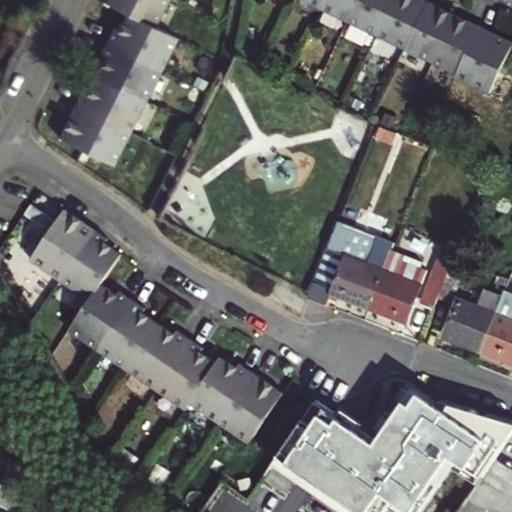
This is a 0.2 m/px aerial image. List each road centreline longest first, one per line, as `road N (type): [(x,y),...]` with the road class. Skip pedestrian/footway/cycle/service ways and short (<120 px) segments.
road 1 (residential): [(8,137),(178,268),(292,332),(511,397)]
road 2 (residential): [(8,137),(75,0)]
